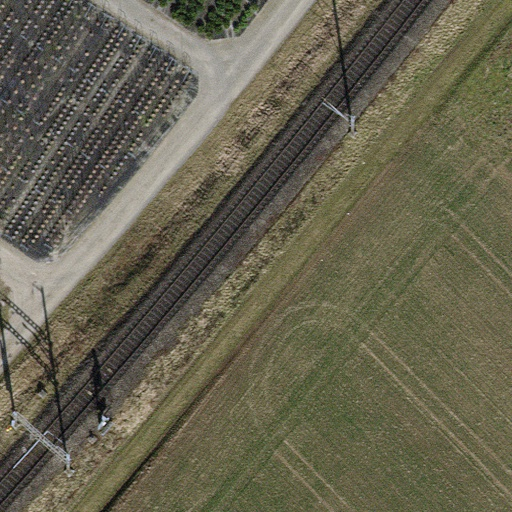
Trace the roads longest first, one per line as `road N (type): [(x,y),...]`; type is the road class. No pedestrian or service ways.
road 1 (track): [(505,0),(79,511)]
road 2 (track): [(0,345),(295,0)]
road 3 (track): [(234,79),(116,0)]
